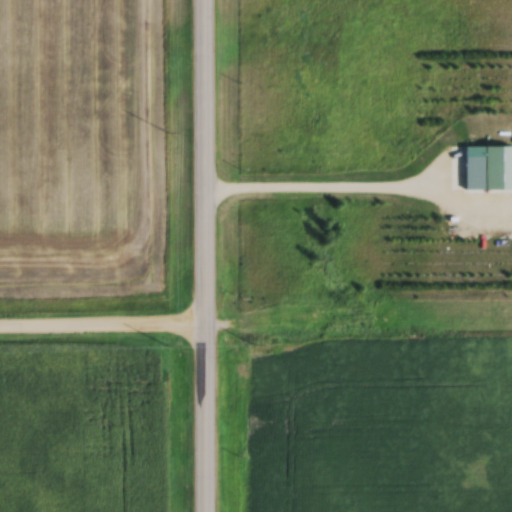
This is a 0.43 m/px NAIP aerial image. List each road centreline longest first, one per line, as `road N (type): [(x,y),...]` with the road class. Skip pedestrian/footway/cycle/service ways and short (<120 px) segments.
road 1 (tertiary): [(206,511),(205,0)]
road 2 (residential): [(0,317),(208,315)]
